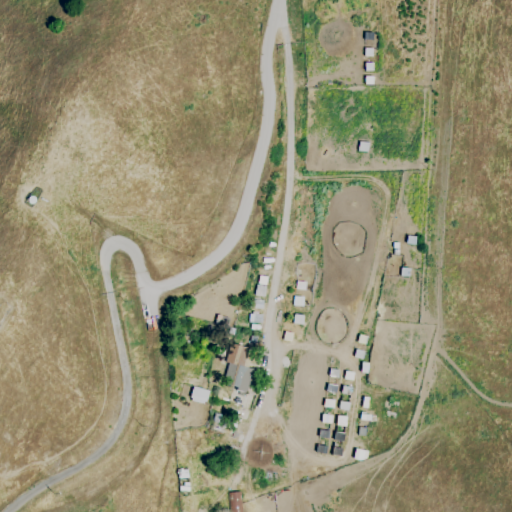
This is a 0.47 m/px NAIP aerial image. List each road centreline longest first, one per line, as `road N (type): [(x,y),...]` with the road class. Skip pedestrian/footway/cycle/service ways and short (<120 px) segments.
road 1 (residential): [(275,11),(285,40),(288,177),(267,372),(246,441)]
road 2 (residential): [(153,328),(129,248),(109,246),(104,271),(123,371),(120,424),(104,447),(8,511)]
road 3 (residential): [(145,290),(191,275),(235,233),(264,135),(266,44),(279,0)]
road 4 (track): [(437,353),(414,426),(386,458),(304,500),(305,511)]
